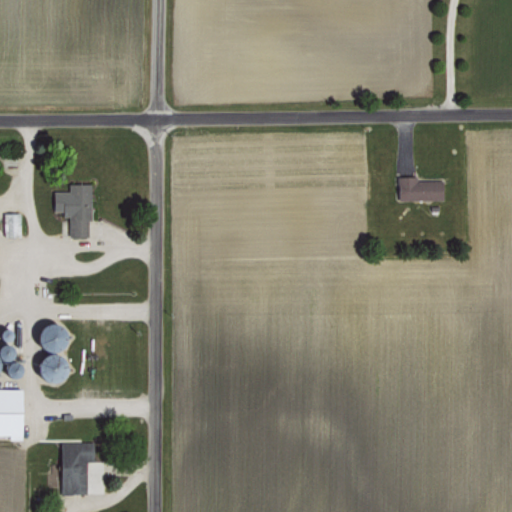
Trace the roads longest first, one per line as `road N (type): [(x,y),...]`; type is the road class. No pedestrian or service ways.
road 1 (residential): [(0,122),(511,114)]
road 2 (residential): [(156,511),(155,0)]
